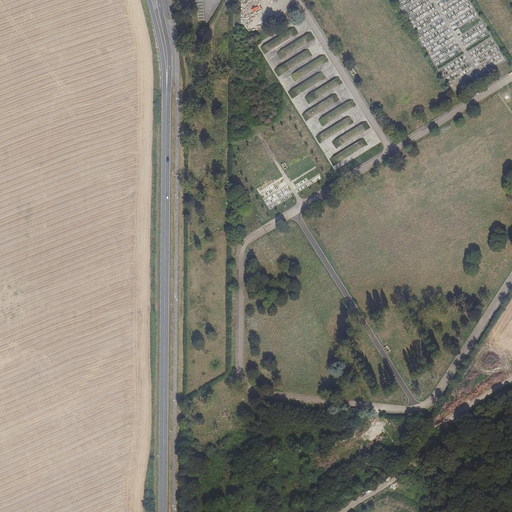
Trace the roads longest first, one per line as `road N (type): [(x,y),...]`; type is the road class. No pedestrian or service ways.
road 1 (secondary): [(166,125),(163,511)]
road 2 (secondary): [(148,0),(166,125)]
road 3 (secondary): [(166,125),(169,64),(158,0)]
